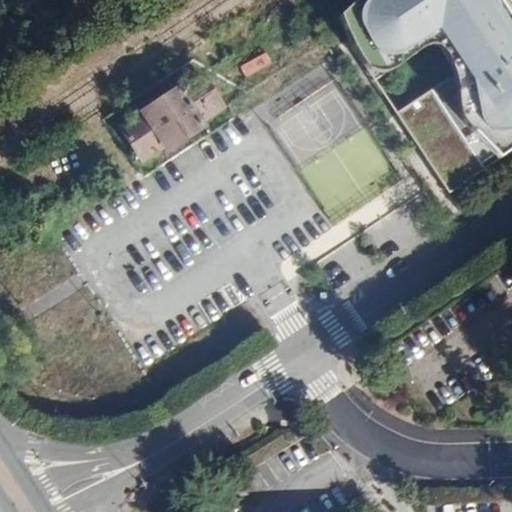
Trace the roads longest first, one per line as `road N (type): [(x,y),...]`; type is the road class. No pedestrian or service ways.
road 1 (residential): [(305,354),(339,412),(379,444),(435,460),(511,458)]
road 2 (residential): [(305,354),(511,210)]
road 3 (residential): [(161,447),(305,354)]
